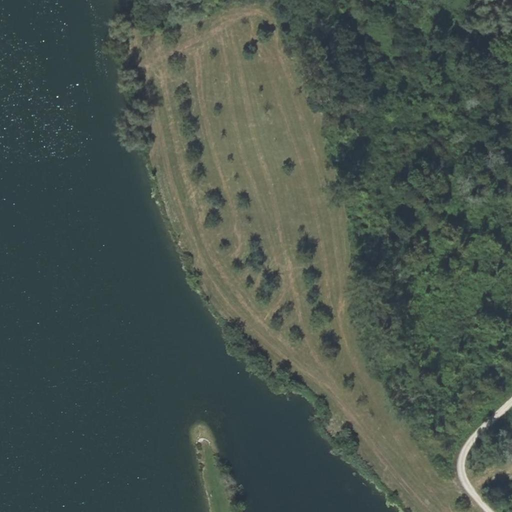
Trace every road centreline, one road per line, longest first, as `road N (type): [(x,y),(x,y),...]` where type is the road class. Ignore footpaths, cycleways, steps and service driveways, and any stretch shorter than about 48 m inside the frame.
road 1 (track): [(427,511),(324,385),(226,304),(190,236),(154,97)]
road 2 (track): [(491,511),(465,482),(463,450),(511,400)]
